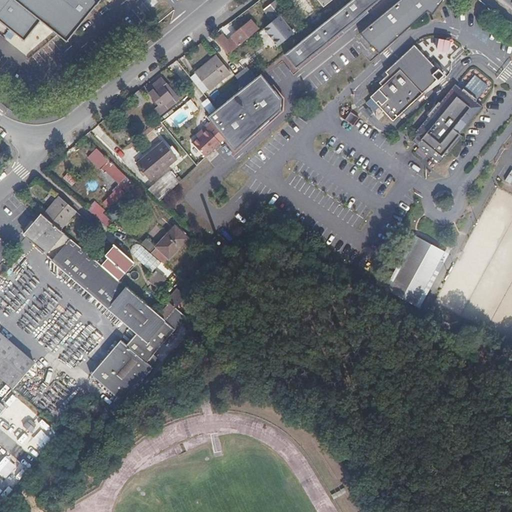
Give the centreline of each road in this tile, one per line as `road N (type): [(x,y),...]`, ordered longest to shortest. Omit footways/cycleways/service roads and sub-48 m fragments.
road 1 (unknown): [(0,317),(71,371),(106,334),(102,320),(33,254)]
road 2 (unclassified): [(225,0),(41,154)]
